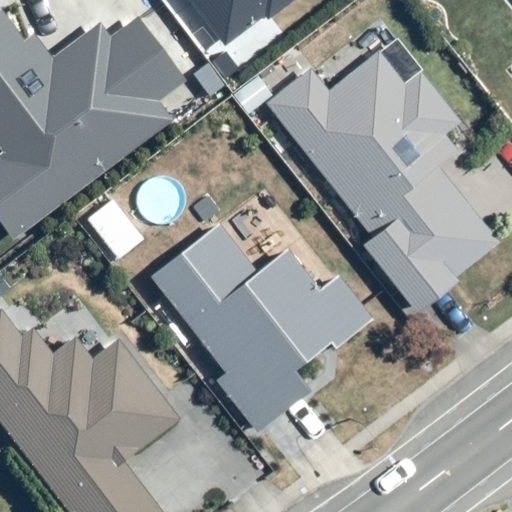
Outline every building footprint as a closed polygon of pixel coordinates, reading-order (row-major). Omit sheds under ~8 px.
[(195,0),(227,44),(284,0),(195,0)] [(0,152),(0,209),(18,234),(178,116),(165,96),(193,75),(146,11),(117,32),(106,19),(51,59),(6,2),(0,6),(0,134),(8,146),(0,152)] [(317,60),(275,94),(417,294),(499,233),(443,164),(463,153),(470,130),(428,65),(412,78),(387,48),(334,84),(317,60)] [(115,193),(85,215),(117,260),(148,238),(115,193)] [(225,216),(156,270),(277,423),(325,386),(311,366),(378,314),(343,270),(326,285),(288,240),(260,261),(225,216)] [(8,304),(0,309),(0,403),(82,511),(171,511),(130,459),(186,413),(127,333),(99,353),(81,332),(59,346),(39,322),(27,331),(8,304)]
